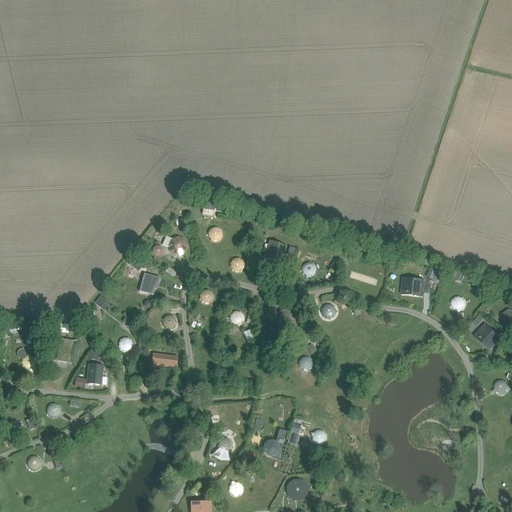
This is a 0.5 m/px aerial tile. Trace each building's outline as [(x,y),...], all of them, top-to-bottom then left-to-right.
[(203,209),(214,211),(215,203),(204,202),(203,209)] [(219,241),(221,240),(222,238),(223,236),(223,234),(223,232),(222,230),(220,229),(219,228),(217,227),(215,227),(213,227),(212,227),(210,228),(209,230),(208,232),(207,233),(207,235),(208,237),(209,239),(210,241),(212,242),(213,242),(215,243),(217,242),(219,241)] [(166,237),(162,245),(168,248),(169,247),(172,253),(178,256),(184,253),(187,247),(184,241),(178,238),(172,241),(172,240),(166,237)] [(270,241),(264,258),(280,263),(286,246),(270,241)] [(154,249),(153,252),(155,255),(159,256),(162,254),(163,250),(160,247),(157,246),(154,249)] [(290,247),(287,255),(293,257),(296,249),(290,247)] [(242,271),(243,270),(244,269),(245,267),(245,265),(244,263),(244,261),(242,260),(241,258),(239,258),(237,257),(235,258),(233,258),(231,260),(230,261),(229,263),(229,265),(229,267),(229,268),(230,269),(231,270),(232,271),(233,272),(234,273),(235,273),(236,273),(238,273),(240,272),(240,273),(242,271)] [(308,278),(309,278),(310,277),(311,277),(313,276),(315,275),(316,273),(316,271),(317,269),(316,267),(315,266),(314,264),(313,263),(311,262),(309,262),(307,262),(305,263),(303,264),(302,265),(302,267),(301,268),(301,271),(301,272),(303,274),(304,275),(306,277),(308,278)] [(170,265),(165,268),(168,273),(174,270),(170,265)] [(117,278),(124,280),(127,270),(120,268),(117,278)] [(144,274),(139,292),(153,296),(155,289),(156,286),(158,286),(160,279),(144,274)] [(425,283),(431,285),(434,275),(427,274),(425,283)] [(333,276),(330,281),(335,285),(338,280),(333,276)] [(423,281),(404,279),(403,292),(413,293),(413,295),(422,296),(423,281)] [(212,303),(212,302),(213,300),(214,298),(214,296),(214,294),(213,293),(211,291),(210,290),(208,289),(206,289),(204,290),(202,290),(201,292),(200,293),(199,295),(199,298),(199,300),(200,301),(201,302),(202,303),(203,304),(204,304),(205,305),(207,305),(210,304),(212,303)] [(92,297),(89,306),(101,310),(104,301),(92,297)] [(456,312),(458,312),(460,312),(460,311),(462,311),(463,310),(464,308),(465,306),(465,304),(465,302),(465,301),(464,299),(462,298),(460,297),(458,297),(456,297),(455,297),(453,298),(452,300),(451,301),(450,303),(450,305),(451,307),(451,308),(453,310),(454,311),(456,312)] [(324,318),(326,319),(327,319),(329,319),(330,319),(332,318),(333,317),(335,316),(336,314),(336,312),(336,310),(335,309),(334,307),(333,305),(331,304),(330,304),(328,304),(325,304),(324,305),(323,306),(322,307),(322,308),(321,310),(321,312),(321,313),(322,315),(323,317),(324,318)] [(292,333),(295,328),(295,320),(289,316),(290,314),(290,313),(290,310),(289,310),(288,309),(280,310),(279,312),(280,316),(282,317),(277,323),(279,331),(285,334),(292,333)] [(241,326),(241,325),(242,324),(243,323),(244,322),(245,320),(245,318),(245,316),(244,314),(243,313),(241,311),(239,311),(237,310),(235,311),(233,311),(232,312),(230,314),(230,316),(229,317),(229,319),(230,321),(230,322),(231,323),(232,324),(233,325),(234,326),(236,326),(238,326),(241,326)] [(502,315),(501,322),(505,327),(511,329),(511,328),(511,311),(508,311),(502,315)] [(172,330),(173,329),(175,328),(176,326),(177,324),(177,322),(176,320),(175,318),(174,317),(172,316),(171,315),(169,315),(167,315),(165,316),(163,317),(162,319),(162,321),(161,322),(161,324),(162,325),(162,326),(163,327),(164,328),(165,329),(167,330),(170,330),(170,331),(172,330)] [(126,316),(122,322),(130,327),(134,321),(126,316)] [(193,321),(191,326),(199,330),(201,325),(193,321)] [(486,326),(477,335),(485,342),(483,345),(490,351),(500,339),(486,326)] [(250,329),(244,332),(246,339),(253,336),(250,329)] [(242,330),(235,333),(240,344),(246,341),(242,330)] [(55,362),(57,362),(68,363),(69,363),(70,364),(72,365),(73,366),(73,367),(76,365),(77,364),(79,361),(80,359),(81,357),(82,354),(82,351),(81,349),(81,346),(80,344),(78,341),(76,340),(75,341),(74,341),(72,342),(71,342),(61,340),(60,340),(59,339),(58,339),(57,338),(56,337),(54,339),(52,341),(51,343),(50,346),(49,349),(48,351),(48,354),(49,357),(50,360),(51,363),(52,362),(53,362),(55,362)] [(132,349),(133,347),(134,347),(134,344),(133,344),(132,342),(131,340),(130,339),(128,338),(126,337),(124,337),(122,338),(120,339),(119,340),(119,341),(118,342),(118,343),(117,345),(117,346),(118,347),(118,349),(119,350),(119,351),(121,352),(122,352),(123,353),(124,353),(126,353),(127,353),(128,353),(130,352),(131,351),(132,349)] [(310,339),(305,342),(310,349),(315,345),(310,339)] [(15,358),(18,352),(12,349),(9,355),(15,358)] [(21,359),(21,361),(21,363),(21,365),(22,366),(23,367),(24,368),(25,369),(27,370),(30,370),(32,369),(34,367),(35,366),(36,364),(36,362),(36,360),(35,358),(34,357),(33,356),(31,355),(29,354),(27,354),(25,355),(23,349),(19,351),(18,354),(19,358),(21,359)] [(178,357),(153,354),(151,366),(176,369),(178,357)] [(302,371),(303,371),(303,372),(306,372),(308,371),(310,371),(312,369),(313,368),(313,366),(314,364),(313,362),(312,360),(311,358),(310,357),(308,357),(306,356),(304,356),(302,357),(301,358),(299,360),(299,361),(298,363),(298,364),(298,366),(299,368),(301,370),(302,371)] [(89,365),(87,385),(102,386),(103,366),(89,365)] [(76,378),(75,387),(85,388),(86,379),(76,378)] [(495,393),(496,394),(498,395),(500,395),(502,395),(504,395),(505,394),(506,393),(507,392),(508,391),(508,389),(508,387),(508,385),(507,383),(506,382),(504,381),(502,380),(500,380),(498,380),(496,381),(495,383),(494,384),(493,387),(493,388),(494,391),(493,391),(495,393)] [(62,413),(61,413),(62,411),(61,409),(61,407),(59,406),(58,405),(56,404),(54,404),(52,404),(50,405),(49,406),(47,408),(47,409),(47,410),(47,412),(47,414),(48,416),(50,417),(51,418),(53,419),(55,419),(56,418),(57,418),(58,417),(59,417),(60,415),(61,416),(62,413)] [(22,410),(27,419),(31,417),(27,408),(22,410)] [(22,427),(21,425),(22,425),(20,423),(19,422),(18,421),(16,420),(14,420),(12,420),(10,421),(9,421),(7,423),(6,425),(5,426),(5,428),(5,429),(5,430),(6,432),(7,434),(8,435),(9,436),(10,436),(12,437),(13,437),(14,437),(16,436),(17,436),(19,434),(21,433),(21,431),(22,429),(22,427)] [(265,446),(264,449),(265,453),(268,456),(271,457),(278,459),(286,432),(279,430),(275,444),(272,442),(268,443),(265,446)] [(313,433),(312,434),(311,436),(311,438),(311,440),(312,441),(313,443),(314,444),(315,444),(316,445),(318,445),(319,445),(320,445),(322,445),(323,444),(324,443),(325,442),(326,440),(327,438),(327,436),(326,434),(325,433),(323,431),(322,430),(320,430),(318,430),(316,430),(314,431),(313,433)] [(219,450),(213,456),(220,460),(229,461),(227,452),(228,452),(229,452),(230,451),(232,449),(233,447),(233,446),(233,444),(232,442),(231,440),(230,439),(228,438),(226,437),(224,437),(223,438),(222,437),(220,439),(219,440),(218,442),(218,443),(218,445),(218,447),(218,448),(219,449),(219,450)] [(43,463),(42,463),(42,461),(41,460),(39,458),(38,457),(35,456),(34,456),(31,457),(30,458),(29,459),(28,460),(27,462),(27,463),(27,465),(27,466),(28,468),(29,470),(31,471),(33,471),(34,471),(35,471),(36,471),(38,471),(40,469),(41,468),(42,466),(43,463)] [(231,483),(230,485),(229,486),(228,489),(229,491),(229,493),(230,494),(230,495),(232,496),(234,497),(235,497),(237,497),(239,497),(240,496),(242,495),(243,493),(244,491),(244,489),(243,487),(243,485),(241,484),(240,483),(238,482),(236,482),(234,482),(233,482),(231,483)] [(304,493),(305,492),(305,490),(304,488),(304,486),(302,485),(301,484),(299,483),(297,483),(295,483),(293,484),(292,485),(290,486),(290,488),(289,490),(290,493),(290,494),(291,495),(292,496),(293,497),(294,497),(295,498),(297,498),(298,498),(300,497),(302,496),(303,495),(304,493)] [(192,504),(191,511),(210,511),(210,503),(192,504)]
